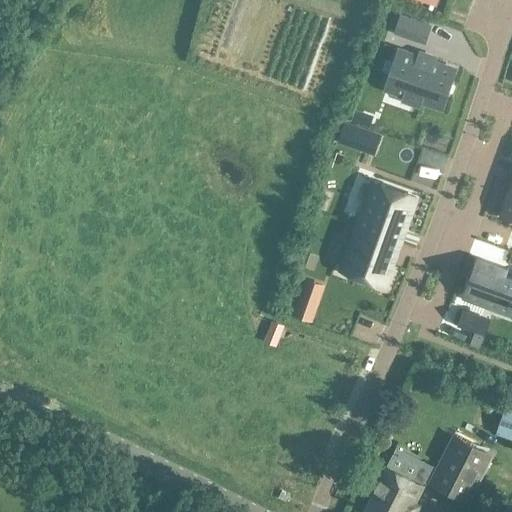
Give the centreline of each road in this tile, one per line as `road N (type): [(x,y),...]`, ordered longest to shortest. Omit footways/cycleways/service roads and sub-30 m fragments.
road 1 (residential): [(319,511),(443,204),(503,16)]
road 2 (tertiary): [(244,511),(0,401)]
